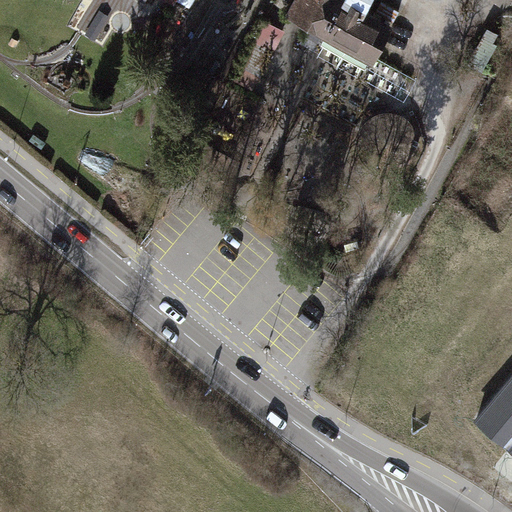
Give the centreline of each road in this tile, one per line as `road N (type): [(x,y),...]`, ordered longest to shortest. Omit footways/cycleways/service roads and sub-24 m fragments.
road 1 (primary): [(0,178),(279,408),(421,511)]
road 2 (track): [(279,408),(418,193),(444,121),(455,36),(485,0)]
